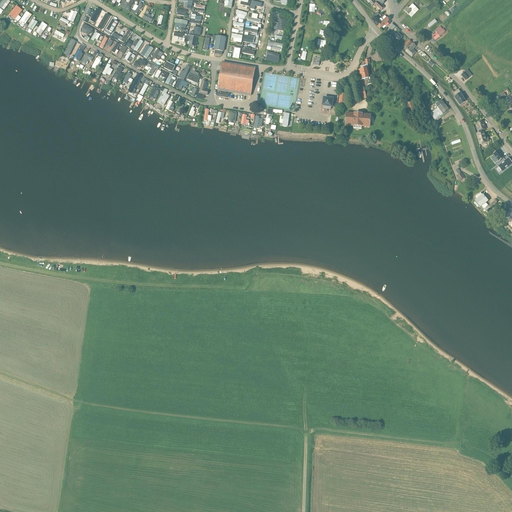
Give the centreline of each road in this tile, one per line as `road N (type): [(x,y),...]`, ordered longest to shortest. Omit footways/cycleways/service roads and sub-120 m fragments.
road 1 (track): [(0,374),(70,397),(289,426),(309,417),(342,430),(459,448),(511,493)]
road 2 (tertiary): [(511,204),(484,177),(446,96),(374,28)]
road 3 (residential): [(511,153),(405,32),(391,0)]
